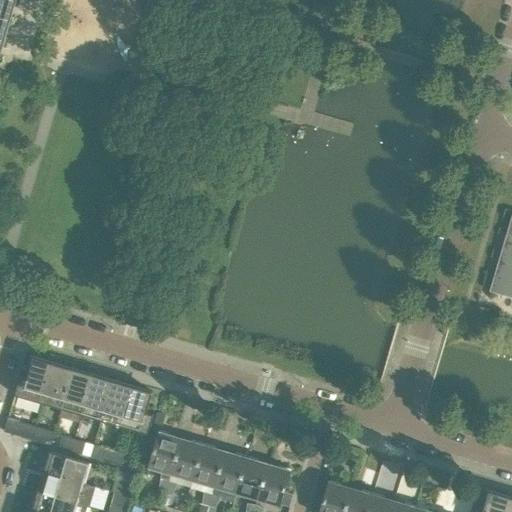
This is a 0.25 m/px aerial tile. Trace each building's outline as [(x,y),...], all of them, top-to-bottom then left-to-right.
[(10,0),(0,0),(0,19),(10,22),(16,1),(10,0)] [(0,19),(0,41),(4,43),(10,22),(0,19)] [(511,213),(489,291),(511,297),(511,213)] [(15,395),(40,402),(52,362),(33,357),(27,378),(21,376),(21,375),(20,375),(15,395)] [(40,402),(60,408),(72,368),(52,362),(40,402)] [(82,414),(82,415),(94,374),(72,368),(60,408),(61,408),(58,416),(80,422),(82,414)] [(82,415),(101,420),(112,380),(94,374),(82,415)] [(101,420),(120,426),(132,386),(112,380),(101,420)] [(132,386),(120,426),(148,434),(154,414),(152,413),(152,415),(146,413),(152,392),(132,386)] [(16,435),(20,421),(20,420),(8,416),(4,431),(16,435)] [(16,435),(27,438),(31,425),(20,421),(16,435)] [(31,425),(27,438),(51,445),(55,430),(54,430),(54,431),(31,425)] [(148,465),(148,466),(149,467),(150,467),(162,470),(161,478),(169,479),(171,473),(182,439),(171,436),(171,434),(159,430),(159,432),(158,432),(157,433),(159,433),(156,443),(149,465),(148,465)] [(59,447),(70,451),(74,439),(62,435),(59,447)] [(74,439),(70,451),(82,454),(85,442),(74,439)] [(171,473),(193,480),(204,443),(192,440),(191,441),(182,439),(171,473)] [(193,480),(215,486),(225,451),(214,448),(215,446),(204,443),(193,480)] [(98,459),(109,462),(113,450),(101,447),(98,459)] [(113,450),(109,462),(121,466),(125,454),(113,450)] [(49,451),(43,471),(84,483),(90,463),(49,451)] [(215,486),(213,492),(220,495),(222,488),(236,492),(247,456),(235,452),(235,454),(225,451),(215,486)] [(236,492),(258,498),(268,464),(258,461),(258,459),(247,456),(236,492)] [(268,464),(258,498),(281,505),(281,504),(280,504),(290,472),(291,472),(291,471),(290,470),(290,469),(279,465),(278,467),(268,464)] [(43,471),(38,491),(87,505),(89,506),(89,505),(103,509),(109,490),(95,486),(84,483),(43,471)] [(120,471),(117,480),(129,484),(132,475),(120,471)] [(159,491),(165,493),(169,479),(161,478),(159,491)] [(169,479),(165,493),(171,495),(177,483),(169,479)] [(117,480),(114,492),(126,495),(129,484),(117,480)] [(343,511),(351,488),(341,485),(341,483),(329,480),(329,482),(327,481),(327,482),(328,483),(319,511),(343,511)] [(343,511),(367,511),(373,493),(361,490),(361,491),(351,488),(343,511)] [(474,511),(504,511),(509,496),(488,490),(482,511),(476,510),(476,509),(475,509),(474,511)] [(85,511),(87,505),(38,491),(32,510),(37,511),(85,511)] [(202,504),(209,506),(213,492),(204,491),(202,504)] [(126,495),(114,492),(110,503),(122,507),(126,495)] [(213,492),(209,506),(215,508),(221,495),(213,492)] [(373,493),(367,511),(390,511),(394,501),(384,498),(384,496),(373,493)] [(394,501),(390,511),(414,511),(416,506),(405,502),(404,504),(394,501)] [(110,503),(108,511),(110,511),(120,511),(122,507),(110,503)]
